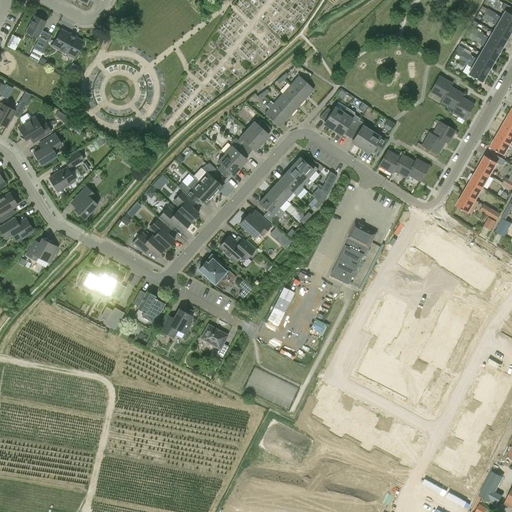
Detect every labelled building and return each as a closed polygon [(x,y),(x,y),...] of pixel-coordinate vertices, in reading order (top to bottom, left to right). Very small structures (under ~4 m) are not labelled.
[(511,14),(511,13),(511,7),(504,3),(500,9),(504,11),(501,17),(496,14),(496,13),(487,8),(487,9),(482,6),(479,10),(511,29),(511,14)] [(511,29),(479,10),(475,18),(482,22),(484,19),(496,26),(492,32),(506,40),(511,29)] [(37,38),(46,21),(35,15),(26,32),(37,38)] [(74,57),(83,41),(76,38),(76,37),(70,34),(61,29),(53,45),(74,57)] [(471,33),(468,31),(467,31),(500,50),(506,40),(492,32),(489,38),(474,29),(471,33)] [(500,50),(467,31),(465,35),(484,47),(480,53),(494,61),(500,50)] [(16,50),(21,38),(13,34),(8,46),(16,50)] [(39,54),(47,40),(40,36),(32,50),(39,54)] [(462,50),(458,48),(455,52),(488,71),(494,61),(480,53),(477,59),(471,55),(472,55),(471,54),(472,53),(464,48),(462,50)] [(488,71),(455,52),(451,58),(456,61),(457,60),(472,68),(468,74),(482,82),(488,71)] [(290,85),(305,99),(314,89),(299,75),(290,85)] [(443,99),(450,86),(451,86),(452,83),(439,75),(430,92),(442,99),(443,99)] [(282,94),(297,108),(305,99),(290,85),(282,94)] [(450,86),(443,99),(442,99),(440,102),(453,109),(453,110),(461,96),(461,97),(463,93),(451,86),(450,86)] [(341,89),(337,94),(342,98),(346,93),(341,89)] [(273,104),(288,117),(297,108),(282,94),(273,104)] [(461,96),(453,110),(453,109),(451,112),(465,120),(474,104),(461,97),(461,96)] [(19,118),(26,103),(20,100),(15,110),(3,103),(0,107),(0,123),(6,127),(13,114),(19,118)] [(288,117),(273,104),(265,113),(279,127),(288,117)] [(325,121),(323,124),(332,130),(347,107),(343,112),(335,107),(332,111),(328,108),(319,117),(325,121)] [(341,135),(343,133),(348,136),(359,120),(360,118),(355,115),(354,112),(347,107),(332,130),(341,135)] [(20,116),(23,123),(31,119),(28,113),(20,116)] [(511,116),(509,115),(503,125),(511,130),(511,116)] [(33,142),(51,131),(46,123),(41,126),(35,117),(19,127),(22,132),(21,133),(22,133),(20,136),(25,139),(26,140),(30,137),(33,142)] [(70,117),(65,125),(73,129),(77,122),(70,117)] [(247,129),(262,143),(269,135),(267,133),(271,129),(262,120),(258,124),(254,121),(247,129)] [(353,140),(351,142),(360,148),(371,131),(362,125),(364,123),(359,120),(348,136),(353,140)] [(432,134),(445,142),(448,144),(456,131),(439,121),(432,134)] [(389,122),(385,128),(389,131),(393,125),(389,122)] [(497,136),(510,144),(511,140),(511,130),(503,125),(497,136)] [(262,143),(247,129),(238,140),(229,131),(227,133),(231,137),(249,153),(253,149),(255,151),(262,143)] [(371,131),(360,148),(369,154),(371,151),(376,154),(383,144),(378,140),(380,136),(371,131)] [(445,142),(432,134),(429,132),(421,145),(438,155),(445,142)] [(41,165),(57,156),(53,149),(62,144),(55,133),(37,144),(40,149),(34,153),(41,165)] [(95,141),(99,147),(105,142),(106,141),(106,139),(103,137),(103,136),(102,136),(95,141)] [(510,144),(497,136),(491,147),(504,154),(510,144)] [(225,154),(240,167),(247,160),(245,158),(249,153),(231,137),(229,138),(231,140),(230,142),(232,146),(225,154)] [(400,157),(387,149),(378,166),(391,173),(393,170),(400,157)] [(65,160),(70,168),(83,159),(79,151),(65,160)] [(492,152),(489,157),(486,155),(478,168),(490,175),(495,166),(498,168),(501,164),(503,165),(506,160),(492,152)] [(128,153),(122,161),(136,171),(141,163),(128,153)] [(227,178),(231,173),(233,175),(240,167),(225,154),(218,162),(221,165),(217,169),(227,178)] [(400,157),(393,170),(406,178),(407,175),(407,174),(415,161),(414,161),(402,154),(400,157)] [(180,155),(176,160),(180,164),(184,159),(180,155)] [(293,165),(309,179),(318,169),(312,164),(310,166),(300,157),(293,165)] [(407,174),(407,175),(420,182),(429,166),(416,158),(414,161),(415,161),(407,174)] [(219,190),(223,187),(213,178),(217,173),(216,173),(217,172),(207,163),(206,164),(203,161),(199,165),(202,168),(202,169),(206,172),(198,181),(213,194),(218,189),(219,190)] [(309,179),(293,165),(286,172),(302,186),(309,179)] [(67,167),(49,178),(57,191),(75,180),(67,167)] [(471,180),(483,187),(490,175),(478,168),(471,180)] [(330,171),(320,189),(327,195),(337,176),(330,171)] [(279,180),(292,192),(292,191),(297,195),(304,188),(302,186),(286,172),(279,180)] [(177,186),(182,190),(182,191),(195,202),(199,198),(206,204),(210,201),(208,199),(213,194),(198,181),(194,177),(186,186),(182,181),(177,186)] [(511,189),(511,180),(506,177),(502,183),(511,189)] [(272,187),(285,199),(292,192),(279,180),(272,187)] [(464,193),(475,200),(478,202),(486,189),(482,187),(483,187),(471,180),(464,193)] [(319,186),(313,182),(307,189),(313,194),(319,186)] [(153,196),(156,192),(150,186),(145,193),(148,196),(153,196)] [(74,209),(84,218),(97,204),(93,200),(96,196),(86,187),(76,197),(81,202),(74,209)] [(266,195),(279,207),(285,199),(272,187),(266,195)] [(312,196),(314,197),(321,204),(325,199),(322,196),(323,195),(317,190),(312,196)] [(177,210),(183,216),(190,222),(198,213),(191,207),(195,202),(182,191),(173,201),(180,207),(177,210)] [(10,209),(17,205),(10,192),(0,198),(0,214),(0,215),(0,222),(13,214),(10,209)] [(475,200),(464,193),(456,205),(468,212),(475,200)] [(279,207),(266,195),(258,203),(272,215),(279,207)] [(307,205),(314,211),(321,204),(314,197),(307,205)] [(491,230),(497,221),(496,221),(497,220),(501,214),(495,211),(490,208),(484,204),(480,210),(490,216),(489,217),(483,226),(491,230)] [(175,225),(182,231),(190,222),(183,216),(177,210),(174,213),(168,207),(158,217),(171,229),(175,225)] [(137,213),(136,212),(132,208),(127,213),(132,218),(137,213)] [(300,221),(303,224),(307,219),(304,216),(300,212),(296,217),(300,220),(300,221)] [(248,214),(239,224),(253,237),(258,232),(262,235),(271,225),(261,216),(256,221),(248,214)] [(129,221),(127,219),(124,217),(121,222),(125,225),(129,221)] [(159,243),(164,248),(166,249),(174,240),(167,233),(171,229),(158,217),(149,228),(156,234),(153,237),(151,235),(159,243)] [(511,223),(503,218),(495,232),(504,237),(511,223)] [(0,229),(5,238),(12,234),(17,241),(33,230),(26,219),(14,226),(11,221),(0,227),(0,229)] [(345,245),(338,259),(330,275),(349,284),(364,254),(368,247),(369,248),(376,233),(355,222),(347,237),(349,238),(345,245)] [(430,226),(419,242),(431,249),(441,234),(430,226)] [(291,229),(286,235),(292,240),(301,230),(298,227),(294,232),(291,229)] [(276,228),(270,235),(285,248),(290,242),(276,228)] [(164,248),(159,243),(151,235),(148,238),(142,232),(132,243),(145,254),(149,250),(156,256),(164,248)] [(441,234),(431,249),(442,256),(441,257),(441,258),(452,241),(441,234)] [(223,252),(228,256),(229,257),(230,256),(236,261),(239,258),(241,260),(245,260),(254,250),(242,239),(237,244),(228,236),(219,246),(224,251),(223,252)] [(37,256),(49,262),(58,247),(43,239),(40,244),(35,240),(27,255),(35,260),(37,256)] [(452,241),(441,258),(453,265),(463,249),(452,242),(453,241),(452,241)] [(463,249),(453,265),(464,272),(474,257),(463,249)] [(215,283),(219,278),(221,279),(223,280),(225,279),(226,277),(227,275),(226,273),(225,272),(226,271),(218,264),(219,262),(212,255),(199,269),(215,283)] [(474,257),(464,272),(475,280),(485,264),(474,257)] [(272,267),(267,262),(264,265),(264,268),(268,272),(272,267)] [(485,264),(475,280),(486,287),(497,272),(485,264)] [(93,292),(102,297),(103,297),(104,297),(105,297),(106,297),(107,296),(108,296),(109,295),(109,294),(113,297),(113,296),(119,299),(126,287),(120,284),(123,278),(105,268),(103,274),(99,272),(97,275),(85,269),(77,285),(93,293),(93,292)] [(239,287),(242,290),(245,293),(250,287),(243,281),(239,287)] [(140,290),(133,303),(139,306),(137,308),(138,309),(135,315),(136,318),(145,323),(149,322),(150,321),(154,323),(164,303),(155,298),(156,296),(147,291),(146,293),(140,290)] [(388,299),(384,307),(400,316),(405,307),(388,299)] [(454,302),(450,311),(466,319),(471,311),(454,302)] [(384,307),(379,315),(396,324),(400,316),(384,307)] [(110,316),(106,324),(115,329),(124,313),(114,308),(113,311),(110,316)] [(188,323),(192,316),(179,309),(174,318),(168,315),(160,330),(171,336),(173,332),(175,333),(177,329),(185,333),(190,324),(188,323)] [(450,311),(445,319),(463,328),(462,327),(466,319),(450,311)] [(379,315),(375,323),(392,332),(396,324),(379,315)] [(446,320),(442,328),(459,336),(463,328),(445,319),(446,320)] [(375,323),(371,332),(388,340),(392,332),(375,323)] [(222,357),(223,356),(228,346),(223,343),(228,335),(208,324),(201,338),(220,348),(217,354),(222,357)] [(442,328),(438,336),(455,344),(459,336),(442,328)] [(438,336),(434,344),(451,352),(455,344),(438,336)] [(434,344),(430,352),(447,360),(451,352),(434,344)] [(370,351),(360,370),(372,376),(382,357),(370,351)] [(430,352),(425,360),(442,369),(447,360),(430,352)] [(382,357),(372,376),(383,382),(393,363),(382,357)] [(393,363),(383,382),(394,388),(404,369),(393,363)] [(404,369),(394,388),(406,394),(415,375),(404,369)] [(415,375),(406,394),(417,400),(427,381),(415,375)] [(483,378),(480,386),(499,396),(505,384),(487,375),(485,379),(483,378)] [(477,394),(475,398),(493,407),(499,396),(480,386),(476,393),(477,394)] [(321,401),(317,409),(329,415),(339,395),(327,388),(326,390),(323,389),(317,399),(321,401)] [(354,409),(345,426),(356,432),(366,413),(358,409),(358,411),(354,409)] [(366,413),(356,432),(367,438),(376,420),(373,418),(374,417),(366,413)] [(464,416),(460,423),(480,433),(485,422),(468,413),(466,416),(464,416)] [(458,432),(456,435),(474,444),(480,433),(460,423),(456,431),(458,432)] [(394,426),(385,444),(396,449),(406,430),(398,426),(397,428),(394,426)] [(406,430),(396,449),(407,455),(416,437),(413,435),(413,434),(406,430)] [(446,449),(440,461),(442,462),(440,466),(450,471),(452,468),(460,472),(466,460),(446,449)] [(498,503),(502,495),(495,491),(503,476),(492,470),(479,495),(490,501),(491,500),(498,503)]
